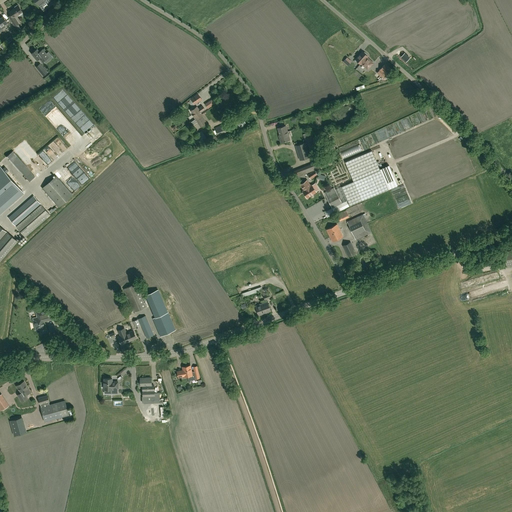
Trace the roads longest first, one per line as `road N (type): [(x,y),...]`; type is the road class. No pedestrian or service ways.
road 1 (unclassified): [(349,289),(275,164),(243,81),(214,47),(143,0)]
road 2 (tertiary): [(349,289),(182,352),(0,364)]
road 3 (unclassified): [(511,180),(346,21)]
road 4 (track): [(217,338),(279,511)]
road 5 (tertiary): [(511,233),(349,289)]
